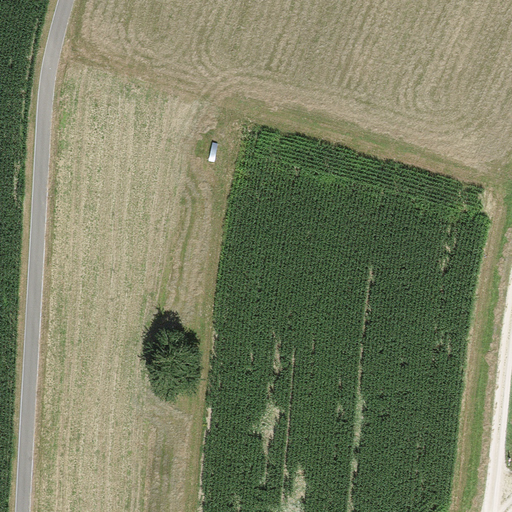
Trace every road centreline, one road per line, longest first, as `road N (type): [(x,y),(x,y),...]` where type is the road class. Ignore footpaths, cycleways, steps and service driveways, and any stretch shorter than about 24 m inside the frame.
road 1 (track): [(23,511),(46,94),(67,0)]
road 2 (track): [(490,511),(511,326)]
